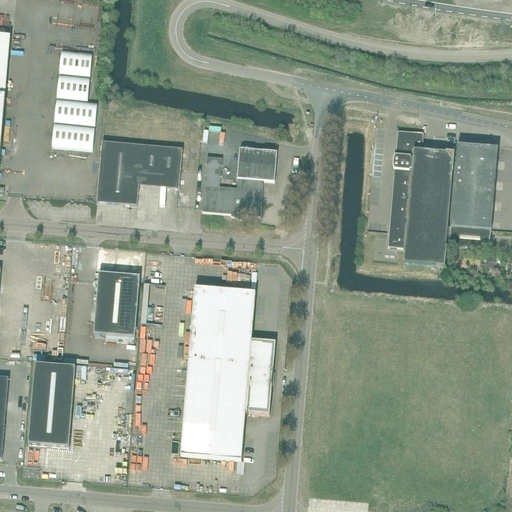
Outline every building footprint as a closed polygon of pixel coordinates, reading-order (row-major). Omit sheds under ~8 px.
[(0,160),(11,38),(0,37),(0,160)] [(66,57),(57,147),(99,151),(104,104),(95,103),(100,54),(65,51),(64,57),(66,57)] [(422,154),(424,135),(398,133),(395,160),(398,160),(397,169),(394,169),(388,249),(406,251),(404,265),(436,268),(445,269),(446,249),(452,175),(453,175),(454,155),(446,154),(446,156),(422,154)] [(180,182),(183,152),(102,144),(97,205),(138,208),(140,178),(180,182)] [(452,208),(493,212),(497,157),(498,157),(498,150),(472,148),(471,148),(468,148),(458,147),(452,208)] [(277,154),(275,154),(240,151),(237,181),(238,181),(237,191),(220,189),(220,179),(221,179),(222,160),(207,159),(202,214),(231,216),(231,218),(242,222),(238,220),(240,217),(242,217),(261,219),(264,183),(275,184),(277,154)] [(452,208),(451,229),(491,232),(493,212),(452,208)] [(489,252),(491,232),(451,229),(449,249),(489,252)] [(135,340),(140,279),(99,275),(94,336),(135,340)] [(252,343),(256,295),(195,290),(181,458),(242,463),(246,415),(269,417),(276,345),(252,343)] [(184,376),(185,360),(172,360),(171,376),(184,376)] [(69,450),(76,370),(35,366),(28,447),(69,450)] [(9,380),(0,379),(0,389),(8,390),(9,380)]
